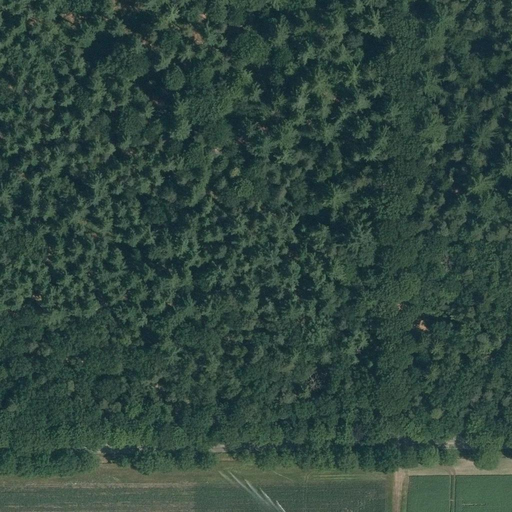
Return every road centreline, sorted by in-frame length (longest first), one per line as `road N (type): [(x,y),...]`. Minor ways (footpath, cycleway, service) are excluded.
road 1 (tertiary): [(511,443),(0,448)]
road 2 (track): [(392,406),(400,66)]
